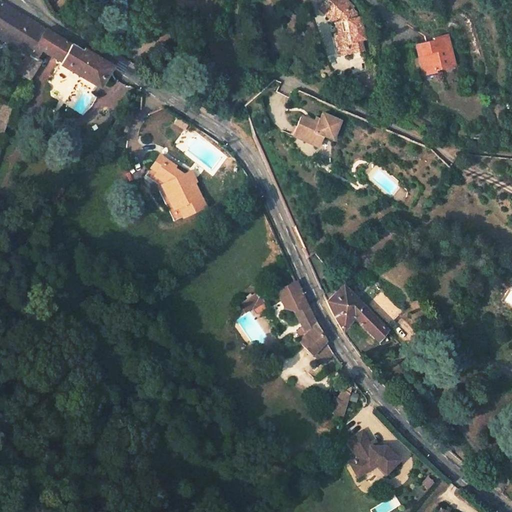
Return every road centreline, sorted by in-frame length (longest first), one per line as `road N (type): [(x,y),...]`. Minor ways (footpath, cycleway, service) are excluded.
road 1 (tertiary): [(213,128),(258,174),(329,334),(414,433),(508,511)]
road 2 (residential): [(213,128),(274,72),(296,75),(433,144)]
road 3 (tertiary): [(23,0),(213,128)]
road 4 (unknown): [(373,385),(364,419),(393,445),(401,467),(393,481),(365,481)]
